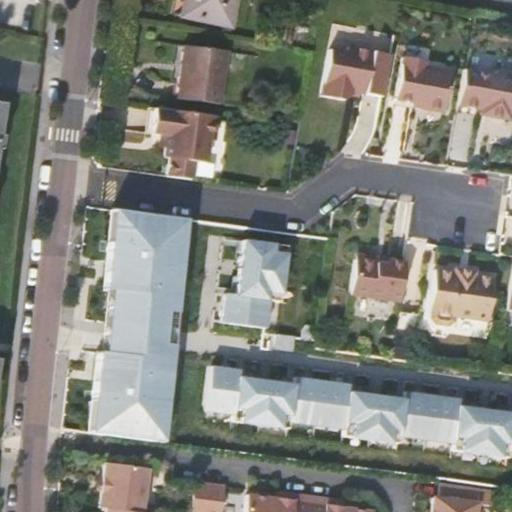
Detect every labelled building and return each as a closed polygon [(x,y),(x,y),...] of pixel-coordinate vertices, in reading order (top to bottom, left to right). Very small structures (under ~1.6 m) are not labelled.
[(183,0),(180,16),(229,27),(234,0),(183,0)] [(176,99),(219,105),(225,51),(182,45),(176,99)] [(342,54),(327,51),(319,98),(341,102),(346,98),(347,92),(381,99),(388,57),(345,49),(345,52),(342,54)] [(423,62),(401,58),(393,101),(420,106),(419,109),(441,113),(449,72),(422,67),(423,62)] [(493,77),(462,71),(455,107),(479,111),(486,113),(485,117),(508,122),(511,98),(511,75),(494,72),(493,77)] [(215,117),(154,109),(150,135),(159,136),(165,137),(164,148),(163,158),(168,159),(165,177),(190,180),(192,162),(194,162),(204,164),(206,154),(207,140),(212,141),(215,117)] [(182,220),(110,211),(95,357),(94,370),(87,434),(160,444),(169,351),(182,220)] [(284,247),(240,242),(233,297),(223,296),(219,324),(264,329),(268,302),(277,303),(284,247)] [(398,302),(403,262),(386,260),(386,265),(375,264),(371,258),(359,256),(353,261),(348,295),(398,302)] [(452,274),(432,271),(426,313),(429,314),(428,319),(432,324),(445,326),(450,323),(451,317),(485,323),(492,280),(472,277),(452,274)] [(209,367),(203,411),(231,415),(230,422),(285,429),(286,422),(341,429),(340,437),(395,444),(396,437),(450,444),(450,451),(506,458),(507,452),(511,452),(511,412),(511,414),(456,407),(456,399),(402,392),(401,399),(346,392),(346,385),(292,377),(291,385),(236,378),(236,370),(209,367)] [(96,507),(104,508),(132,511),(139,511),(145,468),(102,462),(100,480),(99,490),(96,507)] [(188,511),(219,511),(223,487),(192,483),(188,511)] [(473,511),(475,505),(487,507),(489,489),(438,483),(436,498),(431,498),(428,511),(473,511)] [(275,493),(274,499),(290,501),(291,495),(275,493)] [(291,495),(290,501),(274,499),(244,495),(241,511),(305,511),(308,497),(291,495)] [(324,506),(324,499),(308,497),(305,511),(371,511),(340,508),(324,506)] [(324,499),(324,506),(340,508),(341,501),(324,499)]
